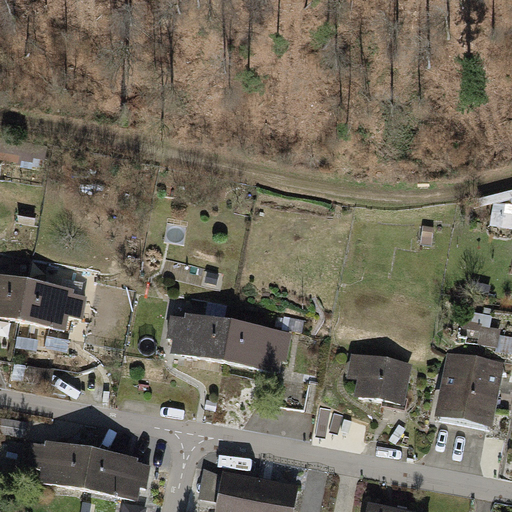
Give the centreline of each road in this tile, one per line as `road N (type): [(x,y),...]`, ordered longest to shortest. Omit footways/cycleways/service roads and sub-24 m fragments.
road 1 (track): [(511,176),(397,203),(0,119)]
road 2 (residential): [(191,442),(235,442),(511,493)]
road 3 (residential): [(0,398),(155,426),(191,442)]
